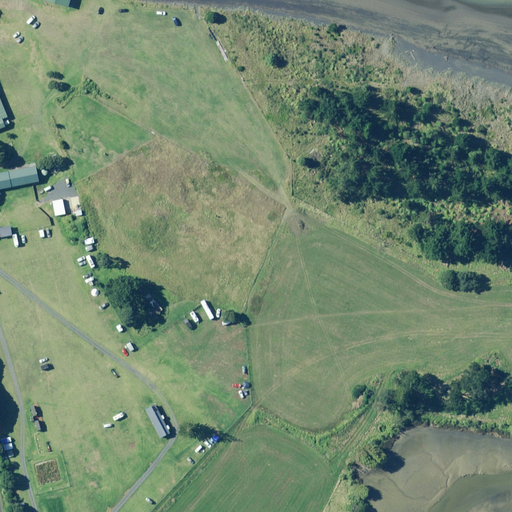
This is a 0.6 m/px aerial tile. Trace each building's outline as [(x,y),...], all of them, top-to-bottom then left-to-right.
[(0,189),(38,181),(35,166),(0,173),(0,189)] [(65,214),(62,200),(53,201),(55,215),(65,214)] [(97,291),(91,294),(96,302),(102,299),(97,291)] [(170,432),(155,404),(145,409),(160,438),(170,432)] [(199,446),(193,452),(198,458),(204,453),(199,446)]
